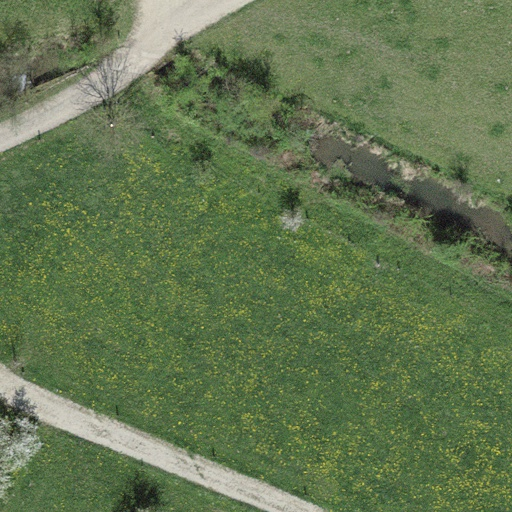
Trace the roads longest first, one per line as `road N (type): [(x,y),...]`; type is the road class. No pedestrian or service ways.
road 1 (track): [(0,385),(296,511)]
road 2 (track): [(0,138),(216,0)]
